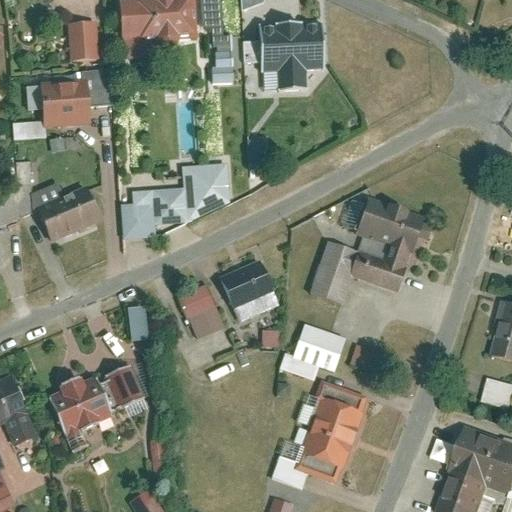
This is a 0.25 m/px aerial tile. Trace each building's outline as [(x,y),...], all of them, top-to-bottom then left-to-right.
[(154,0),(154,2),(122,4),(125,59),(152,58),(151,42),(198,40),(196,0),(179,1),(178,0),(154,0)] [(224,0),(202,0),(204,29),(226,28),(224,0)] [(260,0),(236,0),(237,9),(261,8),(260,0)] [(304,9),(281,11),(282,30),(305,29),(304,9)] [(99,24),(70,26),(72,61),(101,59),(99,24)] [(282,30),(234,32),(236,72),(251,72),(251,87),(308,84),(305,29),(282,30)] [(367,117),(367,96),(382,96),(381,40),(340,40),(341,89),(323,90),(323,118),(367,117)] [(112,104),(111,71),(88,73),(89,85),(90,105),(112,104)] [(89,85),(43,87),(45,128),(91,125),(90,105),(89,85)] [(270,146),(233,147),(234,172),(270,172),(270,146)] [(228,166),(185,168),(185,189),(134,192),(135,206),(123,207),(125,241),(158,239),(158,223),(187,222),(187,225),(230,207),(228,166)] [(40,212),(67,200),(60,183),(33,194),(40,212)] [(67,200),(40,212),(54,245),(102,224),(88,191),(67,200)] [(427,222),(370,204),(360,237),(388,246),(383,260),(358,252),(350,278),(399,293),(412,253),(417,254),(427,222)] [(329,243),(313,294),(342,303),(350,278),(358,252),(329,243)] [(263,264),(223,281),(236,309),(275,292),(263,264)] [(208,287),(182,298),(191,320),(217,309),(208,287)] [(275,292),(236,309),(241,322),(281,305),(275,292)] [(511,361),(511,302),(506,301),(492,356),(511,361)] [(148,309),(130,310),(133,342),(151,340),(148,309)] [(217,309),(191,320),(199,339),(225,328),(217,309)] [(347,337),(308,324),(297,359),(336,371),(347,337)] [(384,353),(359,345),(353,364),(378,372),(384,353)] [(146,398),(133,366),(105,377),(118,409),(146,398)] [(16,377),(0,383),(0,424),(7,422),(17,446),(40,437),(16,377)] [(63,393),(54,397),(75,452),(91,446),(84,428),(112,416),(98,380),(85,384),(83,377),(60,386),(63,393)] [(511,406),(511,383),(491,377),(484,402),(511,409),(511,406)] [(368,399),(324,383),(318,398),(322,399),(300,461),(297,469),(310,473),(338,483),(368,399)] [(511,492),(511,441),(469,427),(440,511),(480,511),(489,485),(511,493),(511,492)] [(282,455),(273,479),(304,490),(310,473),(297,469),(300,461),(282,455)] [(0,502),(12,498),(0,469),(0,502)] [(166,511),(151,488),(132,500),(140,511),(166,511)] [(272,500),(267,511),(289,511),(292,506),(272,500)]
